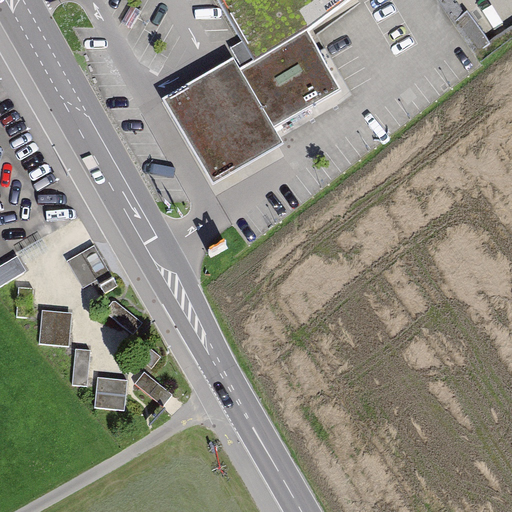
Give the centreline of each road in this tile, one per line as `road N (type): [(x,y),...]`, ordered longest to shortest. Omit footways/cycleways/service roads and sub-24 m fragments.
road 1 (primary): [(18,0),(304,511)]
road 2 (track): [(233,390),(29,511)]
